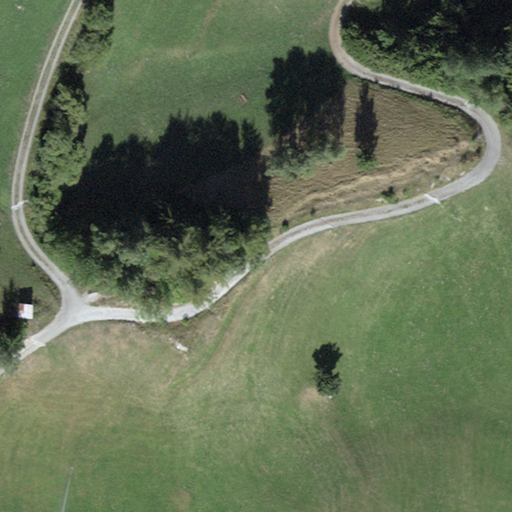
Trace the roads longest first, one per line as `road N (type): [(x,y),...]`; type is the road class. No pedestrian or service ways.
road 1 (track): [(347,0),(336,37),(353,67),(470,106),(491,129),(491,160),(461,186),(277,240),(195,307),(70,316)]
road 2 (track): [(71,0),(12,194),(19,232),(70,316)]
